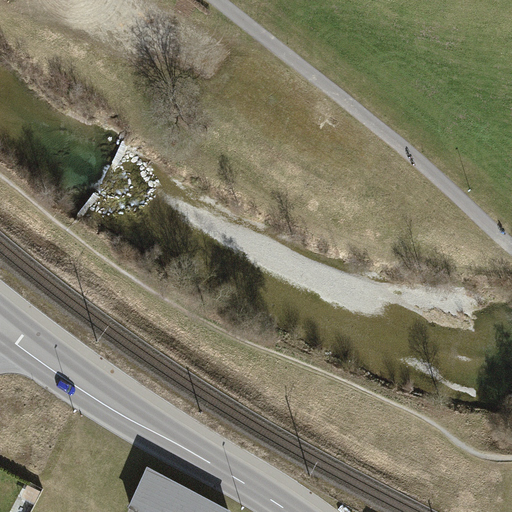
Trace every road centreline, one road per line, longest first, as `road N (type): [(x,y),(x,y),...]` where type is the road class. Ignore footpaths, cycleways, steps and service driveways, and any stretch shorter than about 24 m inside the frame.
road 1 (track): [(219,0),(511,246)]
road 2 (primary): [(291,511),(102,398),(0,325)]
